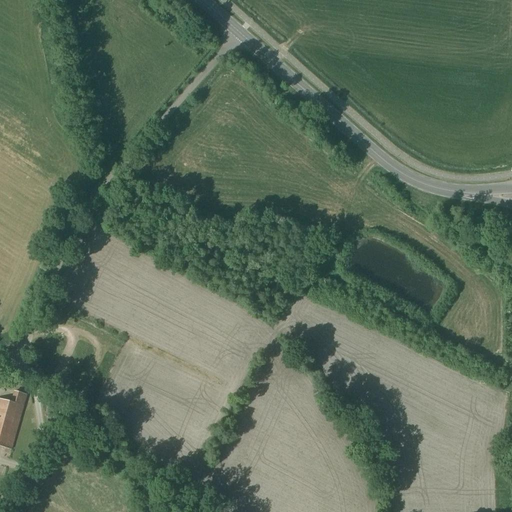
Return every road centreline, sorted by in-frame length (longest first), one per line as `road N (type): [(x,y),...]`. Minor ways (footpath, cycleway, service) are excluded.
road 1 (unclassified): [(14,365),(101,189),(240,34)]
road 2 (secondary): [(511,197),(448,191),(397,171),(240,34)]
road 3 (track): [(14,365),(190,511)]
